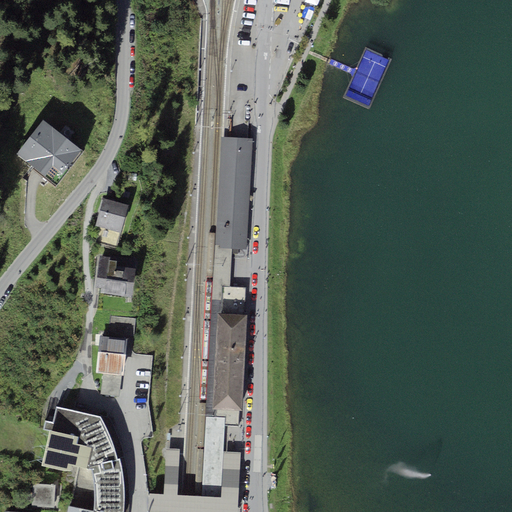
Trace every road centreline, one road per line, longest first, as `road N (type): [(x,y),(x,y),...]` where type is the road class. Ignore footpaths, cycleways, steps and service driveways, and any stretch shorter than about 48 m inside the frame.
road 1 (residential): [(253,511),(259,126)]
road 2 (residential): [(122,0),(115,137),(98,172),(0,293)]
road 3 (residential): [(137,511),(124,418),(133,361)]
road 4 (residential): [(259,126),(264,0)]
